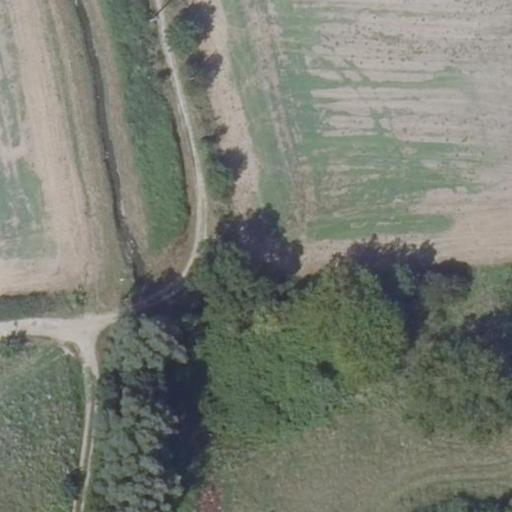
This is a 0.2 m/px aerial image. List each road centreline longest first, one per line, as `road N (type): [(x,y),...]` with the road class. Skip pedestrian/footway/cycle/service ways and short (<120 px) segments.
road 1 (track): [(50,0),(99,235),(97,277),(82,323)]
road 2 (track): [(82,323),(94,355),(81,511)]
